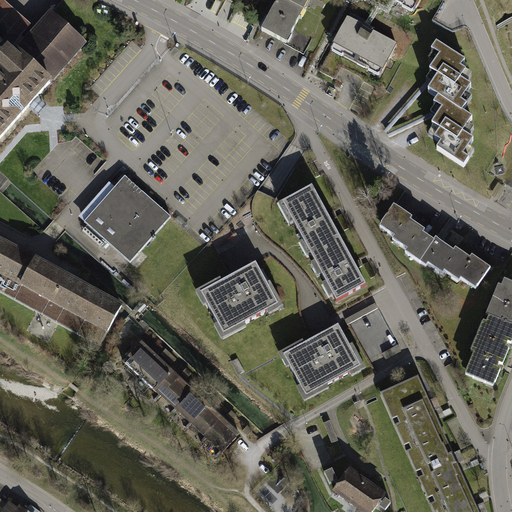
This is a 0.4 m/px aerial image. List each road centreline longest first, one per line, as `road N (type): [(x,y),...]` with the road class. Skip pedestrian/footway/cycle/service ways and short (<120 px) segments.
road 1 (residential): [(301,98),(306,133),(499,475)]
road 2 (secondary): [(301,98),(511,232)]
road 3 (secondary): [(135,0),(301,98)]
